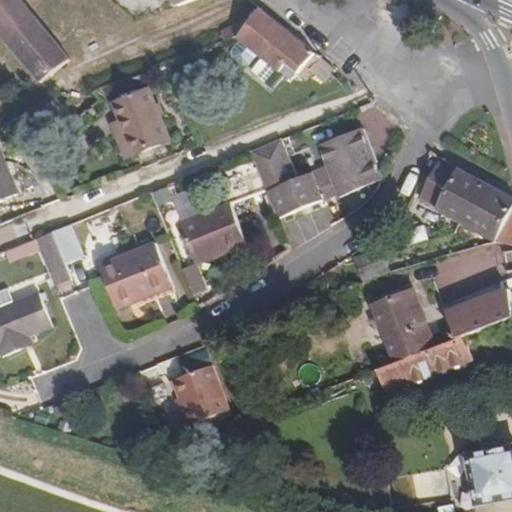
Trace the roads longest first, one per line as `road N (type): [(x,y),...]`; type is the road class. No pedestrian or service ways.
road 1 (residential): [(42,394),(206,330),(387,212),(443,82)]
road 2 (residential): [(310,0),(395,67),(443,82)]
